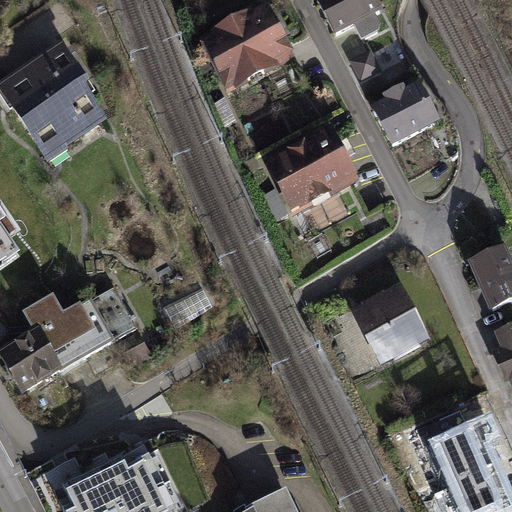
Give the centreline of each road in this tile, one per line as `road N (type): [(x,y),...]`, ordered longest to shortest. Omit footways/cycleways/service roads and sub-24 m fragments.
road 1 (residential): [(420,226),(67,438),(50,444),(18,435),(0,400)]
road 2 (residential): [(421,0),(418,45),(460,107),(473,155),(457,199),(420,226)]
road 3 (residential): [(420,226),(301,0)]
road 4 (residential): [(511,426),(420,226)]
